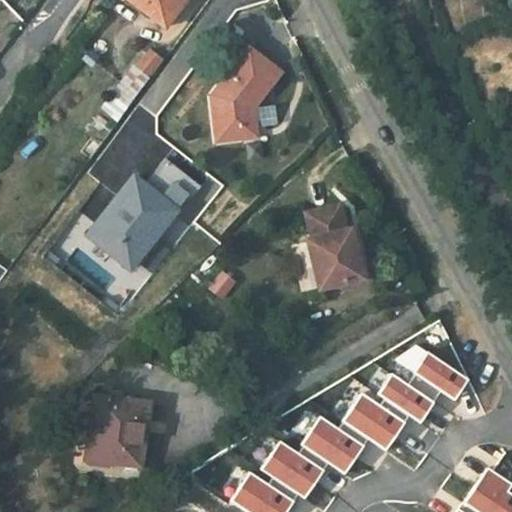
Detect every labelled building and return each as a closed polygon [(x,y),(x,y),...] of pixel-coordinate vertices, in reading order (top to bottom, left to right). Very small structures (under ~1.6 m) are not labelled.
[(128,0),(164,26),(183,0),(128,0)] [(211,96),(216,141),(243,138),(241,122),(254,121),(253,108),(280,72),(248,47),(230,70),(235,74),(226,86),(221,82),(211,96)] [(150,50),(136,67),(147,76),(161,59),(150,50)] [(133,65),(101,107),(117,120),(149,78),(147,76),(136,67),(133,65)] [(230,70),(221,82),(226,86),(235,74),(230,70)] [(241,122),(243,138),(256,136),(254,121),(241,122)] [(163,190),(181,204),(189,193),(158,168),(145,185),(158,196),(163,190)] [(133,176),(87,235),(130,268),(174,213),(156,199),(158,196),(145,185),(140,182),(133,176)] [(158,196),(156,199),(174,213),(181,204),(163,190),(158,196)] [(306,240),(319,289),(362,278),(350,229),(345,230),(339,205),(305,213),(311,239),(306,240)] [(221,290),(227,283),(217,274),(211,281),(221,290)] [(450,402),(464,381),(422,354),(403,383),(432,402),(437,394),(450,402)] [(403,383),(390,374),(377,395),(380,397),(409,416),(418,422),(432,402),(403,383)] [(88,437),(86,459),(141,466),(146,428),(141,428),(142,422),(146,422),(149,402),(97,396),(92,438),(88,437)] [(380,397),(373,407),(356,396),(340,421),(369,440),(385,452),(409,416),(380,397)] [(340,421),(334,429),(318,418),(299,445),(327,464),(345,476),(369,440),(340,421)] [(299,445),(292,456),(274,444),(258,468),(268,475),(297,495),(303,499),(327,464),(299,445)] [(511,511),(511,497),(505,493),(511,485),(486,468),(456,511),(511,511)] [(268,475),(262,484),(246,473),(228,500),(246,511),(285,511),(297,495),(268,475)]
